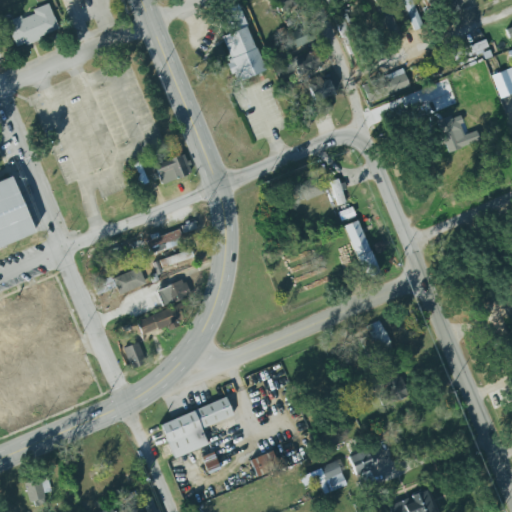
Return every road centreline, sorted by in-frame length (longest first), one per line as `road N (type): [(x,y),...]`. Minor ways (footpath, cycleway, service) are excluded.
road 1 (residential): [(171,511),(0,106)]
road 2 (tertiary): [(175,367),(214,296),(220,212),(135,0)]
road 3 (tertiary): [(511,492),(357,144)]
road 4 (residential): [(175,367),(215,365),(419,280)]
road 5 (residential): [(214,191),(0,277)]
road 6 (residential): [(0,89),(204,0)]
road 7 (tertiary): [(0,458),(124,405),(175,367)]
road 8 (tertiary): [(357,144),(324,141),(214,191)]
road 9 (residential): [(357,144),(352,101),(309,0)]
